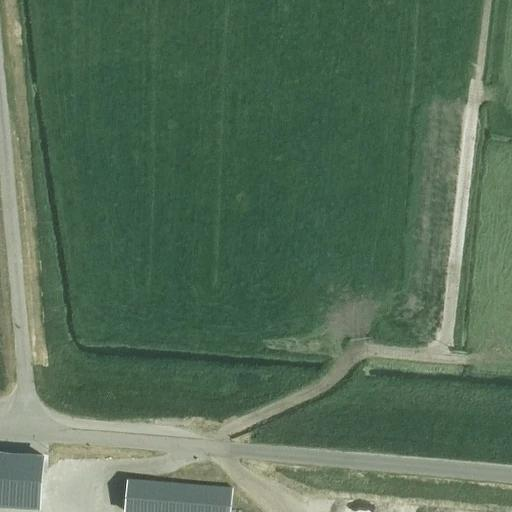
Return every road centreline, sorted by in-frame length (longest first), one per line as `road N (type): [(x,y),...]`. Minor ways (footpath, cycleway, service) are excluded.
road 1 (unclassified): [(511,474),(27,431)]
road 2 (unclassified): [(27,431),(0,82)]
